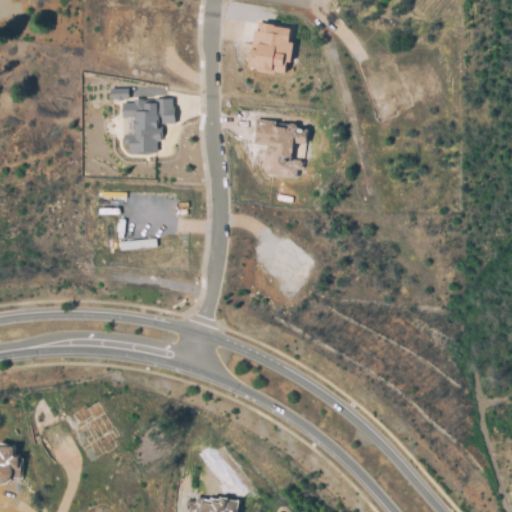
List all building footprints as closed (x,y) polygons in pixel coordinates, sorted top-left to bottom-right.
[(290,29),(288,43),(292,44),(289,63),(285,62),(283,74),(281,73),(266,71),(250,69),(247,68),(249,60),(253,30),(256,31),(259,31),(260,23),(273,25),(273,26),(288,28),(290,29)] [(121,99),(121,100),(115,100),(115,99),(109,99),(109,88),(127,88),(127,99),(121,99)] [(172,100),(172,103),(172,107),(174,107),(174,124),(172,124),(160,124),(160,127),(162,127),(162,137),(160,137),(160,141),(156,141),(156,152),(133,152),(128,152),(128,143),(124,143),(124,135),(124,134),(126,134),(126,135),(128,135),(133,135),(133,124),(133,117),(125,117),(125,118),(121,118),(121,117),(121,103),(133,103),(133,100),(133,99),(141,99),(141,100),(154,100),(154,99),(172,99),(172,100)] [(305,134),(303,146),(298,146),(296,161),(298,161),(300,163),(299,168),(296,169),(295,169),(293,178),(290,177),(290,179),(282,177),(282,176),(263,173),(268,145),(253,142),(257,119),(298,125),(296,133),(305,134)] [(118,249),(156,247),(156,239),(118,241),(118,249)] [(0,448),(12,450),(11,454),(11,458),(11,460),(16,460),(16,463),(19,463),(18,471),(17,476),(9,475),(10,470),(0,469),(0,448)] [(221,499),(231,502),(236,503),(233,511),(184,511),(187,501),(202,504),(203,500),(213,502),(214,500),(220,501),(221,499)]
